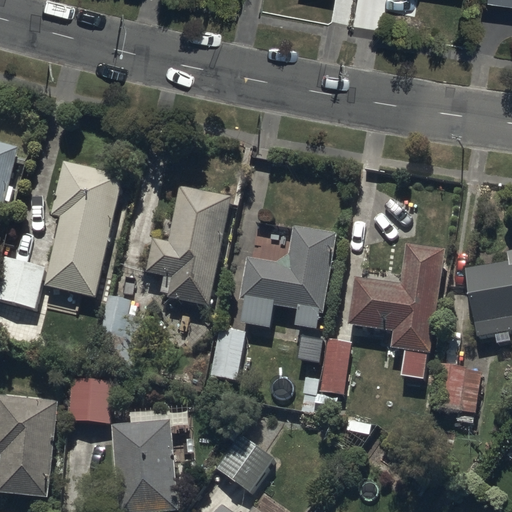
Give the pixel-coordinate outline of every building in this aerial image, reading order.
[(0,238),(20,154),(0,149),(0,238)] [(49,293),(100,305),(129,184),(78,171),(67,169),(54,221),(65,223),(49,293)] [(166,282),(177,284),(173,305),(212,313),(234,204),(195,196),(183,194),(173,248),(157,245),(150,279),(166,282)] [(327,316),(340,235),(298,228),(293,257),(280,265),(249,260),(243,302),(248,303),(244,326),(274,330),(278,306),(302,310),(299,328),(323,332),(325,315),(327,316)] [(435,357),(450,250),(410,245),(404,285),(359,279),(353,325),(398,331),(396,350),(407,351),(403,377),(427,380),(430,356),(435,357)] [(511,262),(468,270),(480,339),(511,333),(511,252),(510,253),(511,262)] [(0,289),(0,305),(38,315),(48,273),(7,263),(0,289)] [(145,310),(110,302),(94,369),(130,377),(145,310)] [(240,382),(249,334),(225,329),(217,378),(240,382)] [(347,397),(354,344),(330,341),(323,393),(347,397)] [(479,416),(485,372),(440,367),(435,409),(459,412),(458,423),(476,425),(477,416),(479,416)] [(117,386),(75,382),(71,425),(112,429),(117,386)] [(364,401),(349,400),(347,422),(351,422),(349,434),(372,436),(373,426),(361,425),(364,401)] [(52,504),(61,409),(9,404),(0,403),(0,460),(4,461),(1,499),(52,504)] [(180,511),(175,431),(117,435),(122,511),(180,511)] [(243,436),(219,470),(258,497),(282,462),(243,436)]
